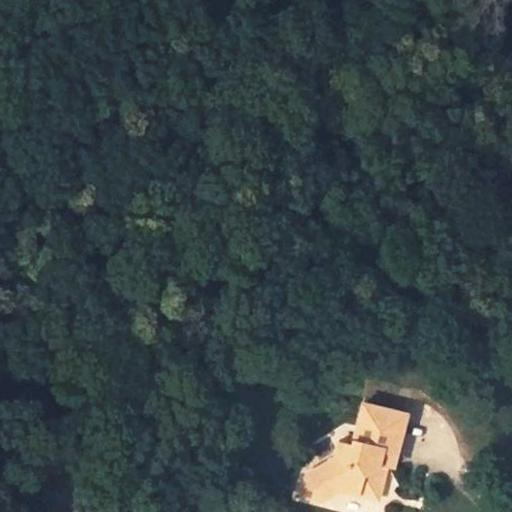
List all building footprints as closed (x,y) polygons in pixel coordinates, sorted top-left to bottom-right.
[(341,490),(374,498),(382,464),(371,461),(373,449),(394,455),(403,413),(357,403),(348,447),(334,443),(330,459),(319,466),(335,492),(341,490)] [(371,461),(382,464),(392,466),(394,455),(373,449),(371,461)] [(335,492),(319,466),(302,477),(319,500),(335,492)] [(79,494),(77,476),(48,480),(50,498),(79,494)] [(302,477),(298,497),(319,500),(302,477)]
